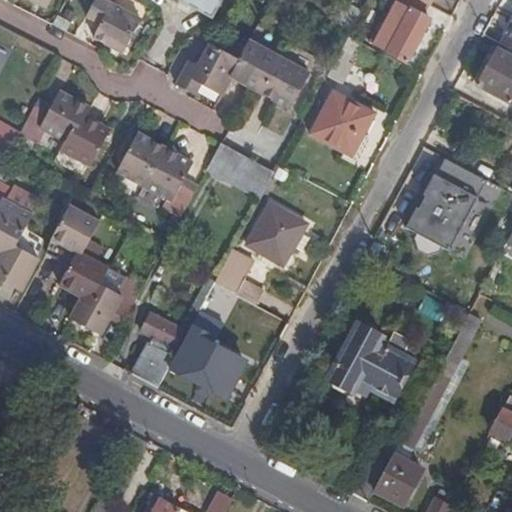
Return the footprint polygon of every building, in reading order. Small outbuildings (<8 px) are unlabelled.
[(30,0),(45,8),(49,0),(30,0)] [(115,4),(117,0),(95,0),(92,7),(105,15),(101,22),(95,34),(123,50),(141,16),(115,4)] [(185,0),(213,15),(220,0),(185,0)] [(389,0),(391,1),(388,7),(394,11),(376,43),(411,62),(436,19),(427,14),(402,1),(402,0),(389,0)] [(427,14),(432,4),(423,0),(402,0),(402,1),(427,14)] [(88,14),(101,22),(105,15),(92,7),(88,14)] [(61,17),(70,22),(74,14),(66,9),(61,17)] [(65,31),(70,22),(57,15),(53,24),(65,31)] [(349,34),(327,74),(342,82),(352,64),(349,62),(361,40),(349,34)] [(260,90),(279,53),(250,38),(241,56),(231,73),(260,90)] [(231,73),(241,56),(211,39),(198,61),(189,57),(177,81),(196,93),(202,82),(222,93),(231,73)] [(511,104),(511,52),(499,45),(476,84),(511,104)] [(311,71),(279,53),(260,90),(291,106),(311,71)] [(35,105),(22,128),(91,164),(112,126),(85,114),(89,105),(59,89),(50,105),(48,111),(35,105)] [(356,157),(378,115),(334,92),(312,133),(356,157)] [(48,111),(50,105),(38,98),(35,105),(48,111)] [(0,132),(16,141),(22,129),(0,118),(0,132)] [(148,184),(167,145),(140,130),(119,169),(148,184)] [(208,168),(261,196),(276,169),(222,141),(208,168)] [(184,213),(196,190),(182,183),(195,160),(167,145),(148,184),(168,196),(165,203),(184,213)] [(486,182),(445,159),(408,224),(449,247),(486,182)] [(0,181),(0,245),(6,248),(11,241),(19,245),(37,215),(10,200),(14,189),(0,181)] [(92,297),(101,282),(107,269),(109,266),(96,260),(103,247),(89,239),(99,221),(70,204),(54,236),(79,250),(66,276),(82,284),(79,290),(85,294),(92,297)] [(302,233),(306,225),(271,205),(250,245),(261,252),(258,258),(271,265),(274,258),(284,263),(294,246),(302,251),(310,238),(302,233)] [(42,257),(19,245),(11,241),(6,248),(0,258),(0,277),(25,291),(42,257)] [(511,243),(509,242),(503,254),(511,258),(511,243)] [(224,263),(244,274),(251,260),(232,250),(224,263)] [(216,277),(214,282),(235,293),(243,278),(245,275),(244,274),(224,263),(216,277)] [(124,278),(107,269),(101,282),(117,292),(124,278)] [(199,310),(214,282),(216,277),(209,273),(191,306),(199,310)] [(62,281),(79,290),(82,284),(66,276),(62,281)] [(116,311),(128,317),(145,286),(126,276),(124,278),(117,292),(101,282),(92,297),(85,294),(74,316),(103,333),(113,316),(116,311)] [(511,287),(491,276),(482,294),(506,306),(511,294),(511,287)] [(243,278),(235,293),(249,300),(257,304),(265,289),(243,278)] [(134,373),(158,386),(170,363),(175,352),(170,348),(173,344),(177,345),(187,326),(153,308),(143,326),(158,335),(155,340),(151,338),(134,373)] [(128,317),(116,311),(113,316),(125,323),(128,317)] [(471,314),(400,446),(412,453),(483,322),(471,314)] [(175,352),(170,363),(226,393),(245,358),(231,350),(206,338),(211,329),(193,320),(175,352)] [(394,395),(414,359),(401,353),(410,338),(396,330),(389,342),(381,338),(381,336),(360,324),(331,375),(353,387),(360,377),(394,395)] [(211,329),(206,338),(231,350),(235,341),(211,329)] [(0,421),(10,403),(0,397),(0,421)] [(511,413),(504,410),(492,431),(511,441),(511,413)] [(351,489),(371,499),(377,488),(397,451),(400,446),(381,436),(351,489)] [(397,451),(377,488),(406,503),(421,477),(418,475),(423,465),(397,451)] [(224,511),(232,498),(221,492),(210,511),(224,511)] [(180,511),(177,510),(179,506),(158,494),(148,511),(180,511)] [(428,511),(448,511),(453,502),(438,494),(428,511)]
